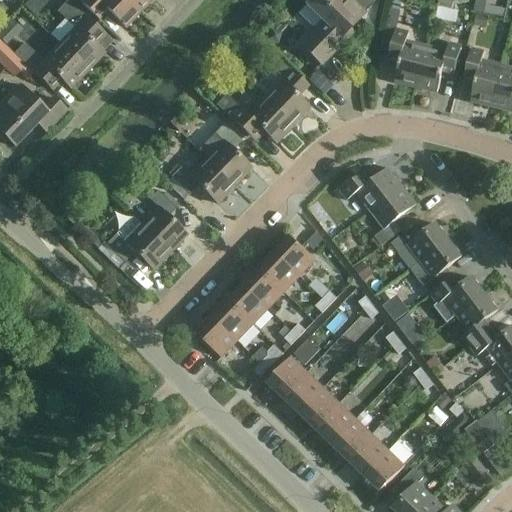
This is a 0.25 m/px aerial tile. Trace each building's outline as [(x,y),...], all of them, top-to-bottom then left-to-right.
[(44,0),(29,0),(25,4),(36,15),(48,4),(44,0)] [(76,0),(79,3),(94,17),(102,8),(124,29),(138,14),(124,0),(99,0),(98,1),(96,0),(76,0)] [(124,0),(138,14),(151,0),(124,0)] [(309,0),(305,5),(322,22),(299,45),(321,66),(344,42),(340,38),(364,14),(349,0),(309,0)] [(391,0),(389,9),(399,11),(401,0),(400,0),(391,0)] [(475,0),(473,12),(483,15),(486,0),(475,0)] [(95,27),(67,1),(57,11),(74,27),(57,44),(87,73),(104,55),(85,37),(95,27)] [(505,8),(496,6),(494,17),(503,19),(505,8)] [(438,8),(435,20),(456,24),(458,12),(438,8)] [(476,16),(473,27),(486,29),(488,18),(476,16)] [(8,18),(0,26),(0,40),(6,46),(16,36),(21,31),(8,18)] [(406,42),(408,34),(396,31),(389,55),(401,58),(394,83),(416,89),(427,47),(406,42)] [(71,90),(87,73),(57,44),(42,61),(23,43),(12,55),(42,83),(52,73),(71,90)] [(427,47),(416,89),(437,94),(444,70),(454,73),(461,47),(449,44),(447,53),(427,47)] [(492,108),(502,67),(481,61),(484,53),(471,50),(465,75),(477,78),(471,103),(492,108)] [(264,100),(292,127),(309,109),(290,91),(300,82),(282,65),(273,75),(281,83),(264,100)] [(511,69),(502,67),(492,108),(511,112),(511,69)] [(19,87),(0,106),(0,133),(14,148),(36,124),(45,133),(66,112),(53,99),(43,109),(19,87)] [(292,127),(264,100),(247,117),(239,109),(229,119),(247,136),(257,126),(275,144),(292,127)] [(222,143),(205,160),(234,187),(251,170),(232,152),(242,142),(224,125),(214,135),(222,143)] [(141,159),(128,173),(142,186),(155,172),(141,159)] [(171,180),(174,183),(188,197),(198,187),(216,205),(234,187),(205,160),(189,177),(181,169),(180,170),(176,166),(168,174),(172,178),(171,180)] [(370,212),(402,188),(388,169),(365,187),(358,178),(337,195),(342,203),(346,200),(346,201),(356,194),(370,212)] [(402,188),(370,212),(384,230),(374,238),(382,247),(401,233),(394,224),(416,206),(402,188)] [(158,210),(142,227),(169,254),(186,236),(167,218),(177,208),(158,190),(148,201),(158,210)] [(417,225),(394,242),(391,245),(410,271),(448,242),(436,225),(424,234),(417,225)] [(125,245),(115,235),(105,246),(124,263),(134,253),(153,271),(169,254),(142,227),(125,245)] [(315,234),(306,244),(314,251),(322,242),(315,234)] [(274,254),(299,278),(315,261),(290,237),(274,254)] [(430,297),(455,277),(448,269),(461,258),(448,242),(410,271),(430,297)] [(299,278),(274,254),(259,270),(284,294),(299,278)] [(362,263),(353,270),(362,282),(371,275),(362,263)] [(284,294),(259,270),(244,286),(269,310),(284,294)] [(430,297),(436,304),(433,307),(446,323),(455,316),(456,317),(485,295),(472,278),(462,286),(455,277),(430,297)] [(228,302),(253,326),(269,310),(244,286),(228,302)] [(330,293),(323,300),(330,307),(337,299),(330,293)] [(497,312),(485,295),(456,317),(469,333),(462,338),(470,347),(493,330),(486,321),(497,312)] [(365,311),(373,305),(366,297),(359,303),(365,311)] [(330,307),(323,300),(316,307),(323,314),(330,307)] [(408,310),(400,300),(387,310),(395,320),(408,310)] [(253,326),(228,302),(213,318),(238,342),(253,326)] [(373,305),(365,311),(371,319),(379,313),(373,305)] [(238,342),(213,318),(196,335),(221,359),(238,342)] [(299,325),(292,332),(299,339),(306,331),(299,325)] [(411,327),(402,334),(410,345),(419,338),(411,327)] [(486,350),(499,366),(511,355),(511,329),(500,338),(493,330),(470,347),(477,357),(486,350)] [(292,346),(299,339),(292,332),(285,340),(292,346)] [(393,347),(400,341),(394,333),(386,339),(393,347)] [(400,341),(393,347),(399,355),(406,350),(400,341)] [(511,355),(499,366),(511,381),(505,385),(511,394),(511,355)] [(262,364),(268,371),(275,364),(268,357),(262,364)] [(434,357),(425,364),(433,375),(442,368),(434,357)] [(291,358),(280,369),(266,383),(283,399),(307,374),(291,358)] [(260,379),(268,371),(262,364),(253,372),(260,379)] [(420,383),(427,377),(421,369),(414,375),(420,383)] [(299,414),(323,389),(307,374),(283,399),(299,414)] [(403,381),(403,387),(407,391),(413,391),(417,387),(417,381),(413,377),(407,377),(403,381)] [(427,377),(420,383),(426,391),(433,385),(427,377)] [(323,389),(299,414),(315,430),(339,405),(323,389)] [(435,404),(442,410),(449,402),(443,396),(435,404)] [(449,411),(457,418),(463,412),(456,404),(449,411)] [(339,405),(315,430),(331,446),(355,421),(339,405)] [(460,434),(469,426),(471,425),(463,416),(452,425),(460,434)] [(486,416),(477,423),(484,432),(493,424),(486,416)] [(355,421),(331,446),(347,461),(371,436),(355,421)] [(483,455),(495,446),(484,432),(477,423),(476,422),(464,431),(483,455)] [(371,436),(347,461),(363,477),(387,452),(371,436)] [(380,493),(394,479),(405,468),(387,452),(363,477),(380,493)] [(474,458),(465,466),(481,486),(491,478),(474,458)] [(414,469),(407,476),(393,491),(402,499),(392,510),(394,511),(418,511),(432,499),(418,486),(424,479),(414,469)] [(445,511),(432,499),(418,511),(457,511),(452,506),(446,511),(445,511)]
